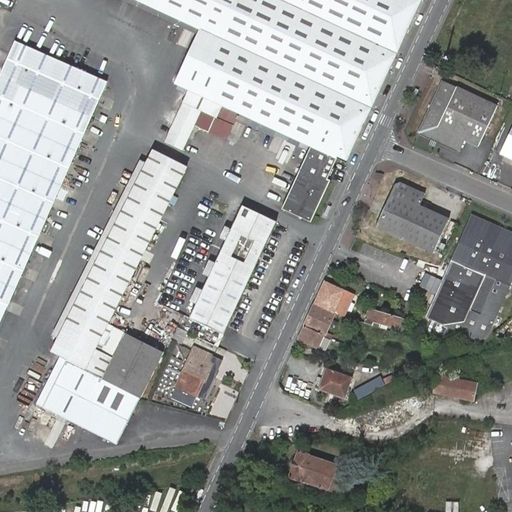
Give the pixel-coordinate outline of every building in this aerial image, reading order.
[(347,164),(422,0),(138,0),(196,27),(200,29),(175,84),(189,90),(164,142),(181,149),(200,110),(223,120),(229,109),(237,113),(282,134),(309,147),(280,210),(310,224),(329,182),(326,180),(332,169),(337,159),(347,164)] [(0,321),(14,289),(29,256),(45,221),(60,187),(75,153),(90,119),(106,82),(15,42),(0,75),(0,321)] [(420,132),(460,151),(466,140),(479,146),(498,106),(443,81),(420,132)] [(282,134),(237,113),(234,119),(280,140),(282,134)] [(511,128),(501,152),(511,157),(511,128)] [(186,166),(151,149),(59,337),(52,352),(62,357),(68,360),(45,407),(81,424),(118,445),(163,353),(112,328),(100,353),(95,351),(186,166)] [(375,226),(433,252),(448,217),(420,204),(425,193),(401,183),(393,184),(375,226)] [(242,206),(189,319),(224,335),(275,222),(242,206)] [(511,281),(511,233),(470,215),(426,317),(480,341),(487,339),(511,281)] [(449,237),(454,224),(448,221),(443,234),(449,237)] [(338,314),(339,315),(350,293),(324,281),(314,304),(338,314)] [(326,336),(330,338),(332,334),(325,331),(332,316),(337,318),(338,314),(314,304),(303,325),(326,336)] [(379,323),(402,330),(405,320),(375,311),(374,316),(367,314),(364,323),(378,326),(379,323)] [(303,325),(297,340),(319,350),(326,336),(303,325)] [(196,346),(178,385),(197,394),(206,375),(208,376),(214,365),(212,364),(215,356),(196,346)] [(175,347),(170,357),(182,362),(187,353),(175,347)] [(68,360),(62,357),(39,404),(45,407),(68,360)] [(325,367),(318,389),(345,399),(352,376),(325,367)] [(379,377),(354,392),(358,400),(384,385),(379,377)] [(476,385),(437,377),(434,393),(473,401),(476,385)] [(345,468),(309,456),(309,455),(298,452),(289,478),(300,482),(301,480),(337,492),(345,468)]
